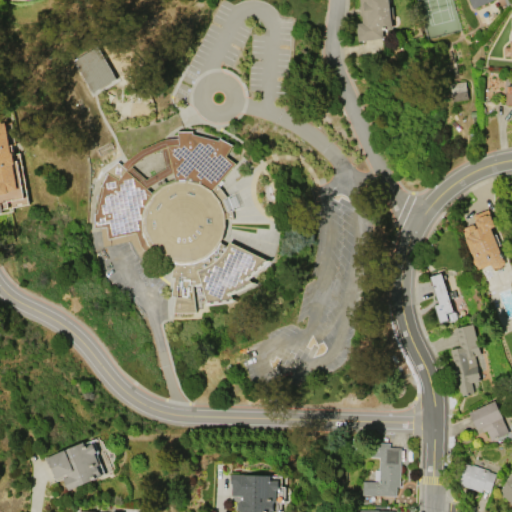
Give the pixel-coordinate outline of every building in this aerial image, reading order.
[(358,0),(388,0),(389,6),(392,5),(394,18),(391,18),(392,28),(382,29),(383,38),(358,41),(355,23),(361,22),(358,0)] [(493,0),(473,8),(469,0),(493,0)] [(511,57),(510,57),(510,56),(503,56),(503,47),(510,46),(510,41),(511,40),(511,24),(511,10),(511,57)] [(92,92),(73,60),(97,46),(116,78),(92,92)] [(453,101),(450,83),(465,81),(468,99),(453,101)] [(11,152),(13,151),(15,164),(13,164),(18,189),(7,191),(8,193),(0,194),(0,121),(1,121),(1,122),(5,122),(11,152)] [(178,138),(178,131),(193,130),(193,133),(218,140),(220,138),(233,145),(226,156),(236,163),(216,185),(220,188),(223,192),(226,197),(223,199),(227,211),(231,210),(232,215),(233,219),(229,219),(229,218),(225,218),(225,225),(222,237),(220,242),(227,246),(229,241),(270,261),(251,277),(257,282),(233,293),(237,301),(207,305),(200,283),(192,285),(196,312),(173,312),(174,296),(171,296),(174,277),(171,277),(174,262),(167,260),(159,255),(153,250),(147,253),(140,257),(131,241),(129,241),(103,246),(100,227),(93,227),(93,213),(96,213),(102,187),(100,186),(106,175),(102,173),(118,161),(122,165),(124,162),(141,149),(160,140),(166,139),(178,138)] [(492,267),(491,264),(478,269),(462,230),(463,229),(463,228),(473,224),(475,228),(478,227),(473,214),(487,209),(494,226),(490,228),(493,235),(496,234),(500,245),(498,246),(504,262),(501,266),(497,268),(492,267)] [(439,323),(432,303),(437,302),(428,275),(441,271),(454,311),(446,313),(449,320),(439,323)] [(459,391),(453,369),(455,369),(450,350),(460,347),(455,328),(472,323),(480,354),(474,356),(481,380),(471,383),(473,393),(462,396),(460,391),(459,391)] [(477,429),(469,412),(494,400),(502,417),(500,417),(507,432),(491,440),(486,430),(483,431),(481,427),(477,429)] [(83,442),(85,447),(93,443),(97,452),(94,453),(99,465),(97,466),(102,476),(67,490),(61,476),(55,478),(51,467),(49,468),(45,458),(83,442)] [(396,495),(362,495),(362,481),(377,482),(377,468),(378,468),(379,457),(368,457),(368,442),(389,443),(389,447),(401,447),(399,486),(396,486),(396,495)] [(482,491),(458,483),(465,463),(471,465),(472,464),(474,465),(473,466),(474,466),(474,465),(488,470),(488,471),(495,474),(489,491),(483,488),(482,491)] [(511,504),(510,503),(511,503),(499,491),(508,482),(505,479),(511,472),(511,504)] [(239,501),(242,501),(242,496),(231,495),(231,483),(229,483),(230,474),(270,475),(270,480),(278,480),(278,489),(275,489),(275,502),(272,501),(272,511),(240,511),(237,509),(237,504),(239,501)]
